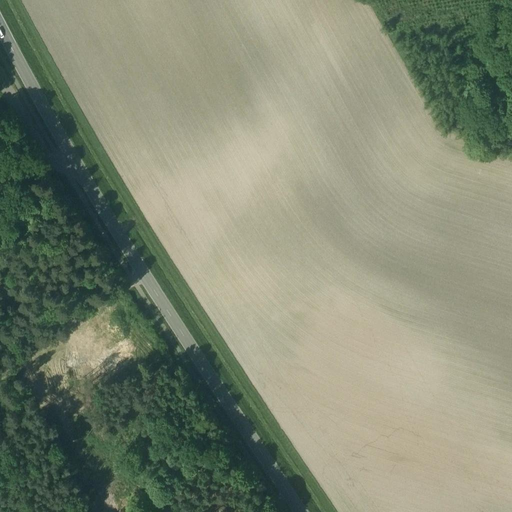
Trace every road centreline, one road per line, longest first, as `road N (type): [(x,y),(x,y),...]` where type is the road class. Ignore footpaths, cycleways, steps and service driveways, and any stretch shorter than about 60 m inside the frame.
road 1 (tertiary): [(0,27),(92,192),(300,511)]
road 2 (track): [(142,272),(0,375)]
